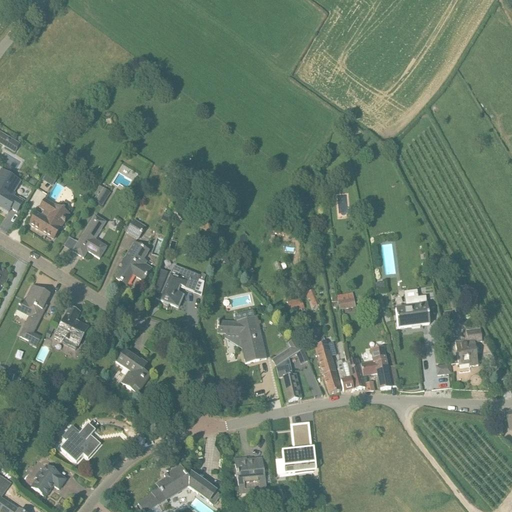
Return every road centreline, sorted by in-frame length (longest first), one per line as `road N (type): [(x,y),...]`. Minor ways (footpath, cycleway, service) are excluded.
road 1 (residential): [(204,430),(191,354),(181,339),(104,306),(0,239)]
road 2 (residential): [(204,430),(347,399),(391,399)]
road 3 (residential): [(84,511),(133,456),(204,430)]
road 4 (track): [(472,511),(391,399)]
road 5 (unclassified): [(391,399),(511,404)]
